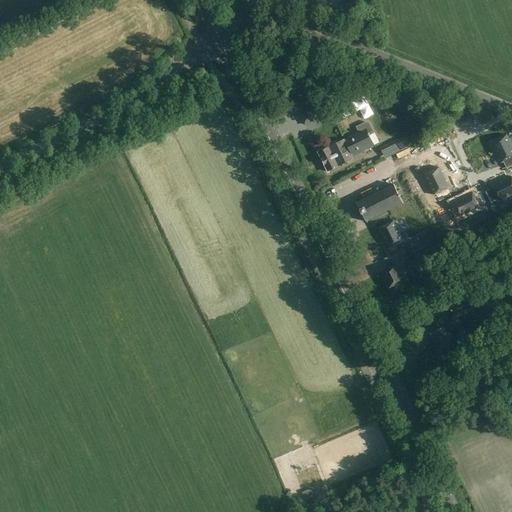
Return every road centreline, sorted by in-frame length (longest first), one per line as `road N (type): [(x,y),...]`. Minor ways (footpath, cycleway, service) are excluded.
road 1 (secondary): [(455,511),(222,34)]
road 2 (unclassified): [(507,106),(286,16),(222,34)]
road 3 (tertiary): [(0,161),(137,101),(222,34)]
road 4 (residential): [(507,106),(501,119),(455,142),(473,180),(497,170)]
